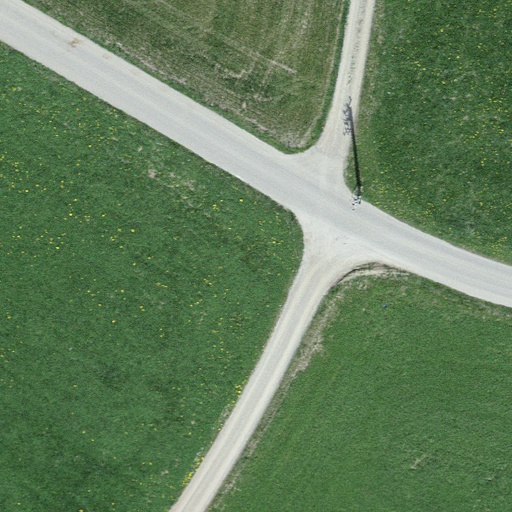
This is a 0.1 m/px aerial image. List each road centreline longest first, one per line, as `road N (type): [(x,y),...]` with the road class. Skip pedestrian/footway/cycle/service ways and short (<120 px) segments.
road 1 (unclassified): [(511,281),(341,216),(0,14)]
road 2 (track): [(189,511),(260,402),(341,216)]
